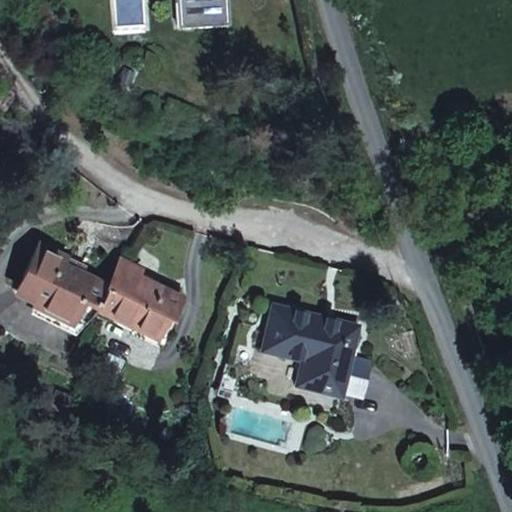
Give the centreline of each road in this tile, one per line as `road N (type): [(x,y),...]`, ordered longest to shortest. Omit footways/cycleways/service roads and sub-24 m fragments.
road 1 (residential): [(335,0),(353,72),(511,511)]
road 2 (unknown): [(425,273),(350,255),(276,216),(184,207),(142,191)]
